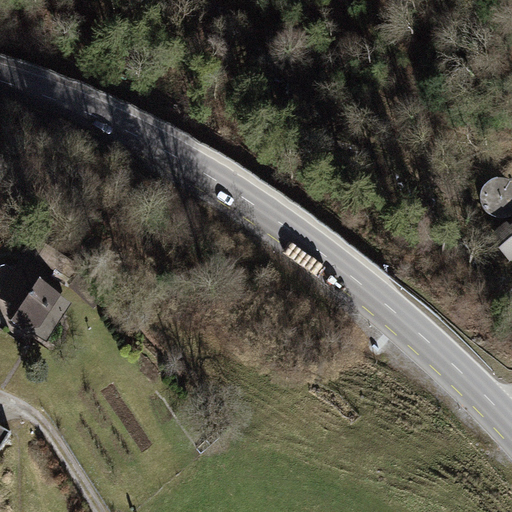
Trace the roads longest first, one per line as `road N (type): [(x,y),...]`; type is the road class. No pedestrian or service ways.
road 1 (tertiary): [(511,420),(369,290),(284,231),(130,143),(0,93)]
road 2 (track): [(0,405),(55,439),(96,511)]
